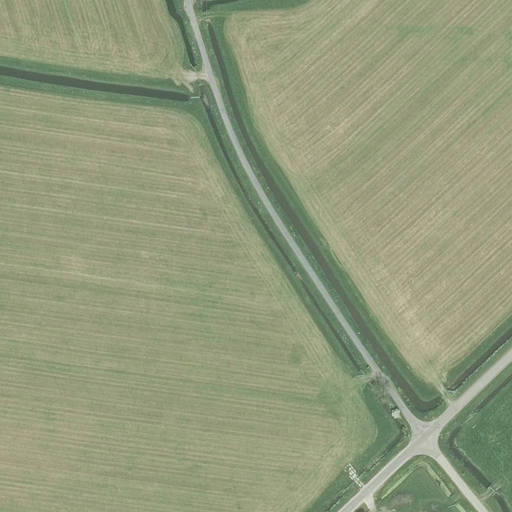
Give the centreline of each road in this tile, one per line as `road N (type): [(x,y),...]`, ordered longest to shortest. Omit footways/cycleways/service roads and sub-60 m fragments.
road 1 (unclassified): [(424,437),(247,163),(187,0)]
road 2 (tertiary): [(424,437),(511,354)]
